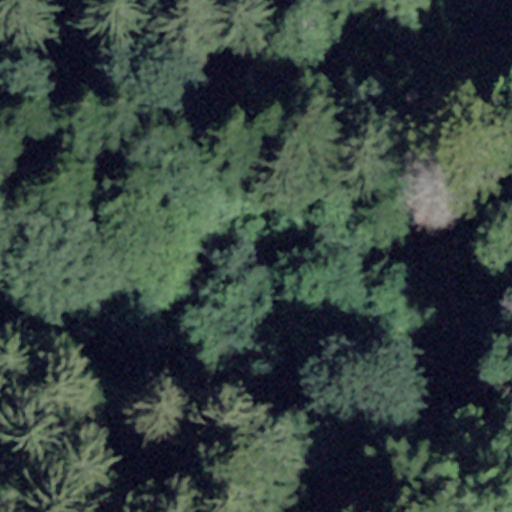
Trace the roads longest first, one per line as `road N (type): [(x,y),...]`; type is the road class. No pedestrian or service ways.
road 1 (track): [(0,349),(348,462),(511,487)]
road 2 (track): [(0,102),(411,111),(511,99)]
